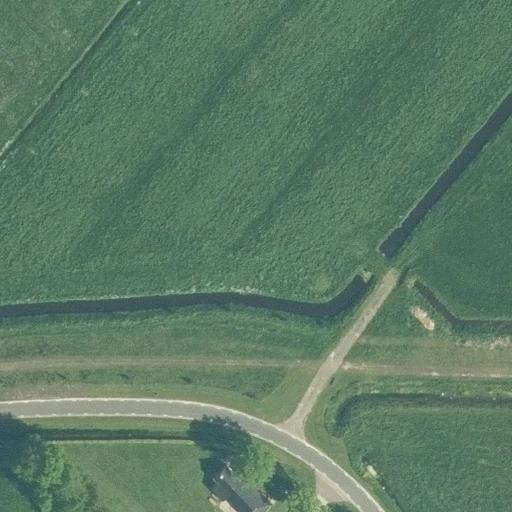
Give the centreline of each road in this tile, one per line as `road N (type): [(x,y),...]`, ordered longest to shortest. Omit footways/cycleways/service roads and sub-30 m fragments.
road 1 (unclassified): [(371,511),(309,454),(224,416),(161,407),(0,411)]
road 2 (track): [(330,366),(511,371)]
